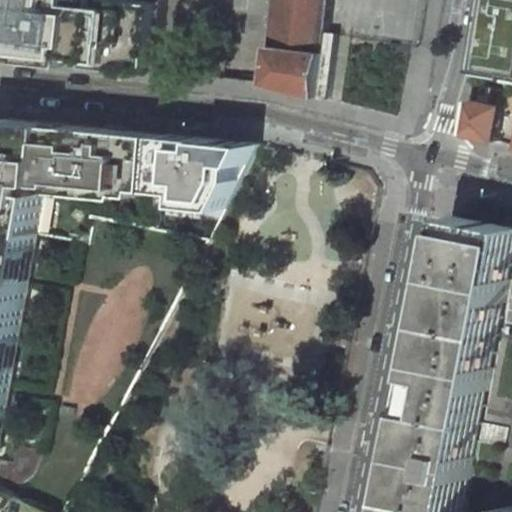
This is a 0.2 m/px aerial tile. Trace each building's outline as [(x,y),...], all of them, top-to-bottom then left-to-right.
[(7,0),(1,31),(15,34),(12,56),(161,72),(167,3),(144,0),(7,0)] [(280,0),(270,84),(323,97),(331,32),(334,0),(280,0)] [(479,70),(511,75),(511,0),(490,0),(487,20),(483,46),(479,70)] [(331,99),(340,33),(331,32),(323,97),(331,99)] [(505,106),(474,100),(469,133),(499,141),(505,106)] [(0,225),(43,233),(50,194),(40,193),(44,183),(70,183),(70,185),(88,187),(89,180),(136,185),(153,187),(164,188),(169,134),(157,132),(7,118),(0,123),(0,225)] [(215,237),(266,145),(188,135),(169,133),(169,134),(164,188),(161,227),(215,237)] [(153,187),(136,185),(135,192),(153,193),(153,187)] [(511,281),(511,225),(459,215),(418,419),(399,511),(466,511),(481,441),(506,446),(510,427),(484,422),(501,336),(511,281)] [(18,445),(59,236),(43,233),(0,225),(0,487),(9,491),(24,487),(35,479),(45,452),(18,445)] [(0,511),(0,507),(5,510),(13,493),(9,491),(0,487),(0,511)]
